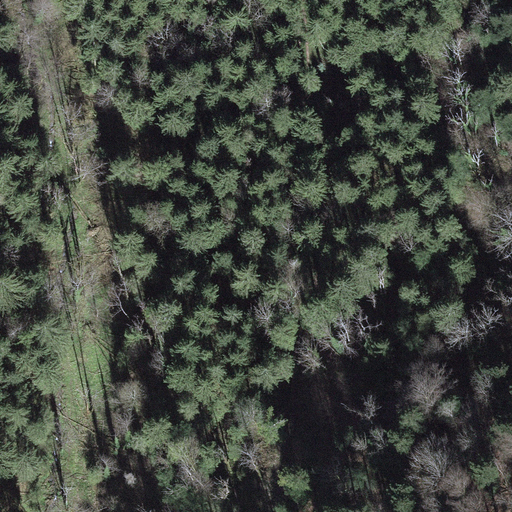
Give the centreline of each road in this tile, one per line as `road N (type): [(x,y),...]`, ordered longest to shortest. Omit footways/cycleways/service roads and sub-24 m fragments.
road 1 (track): [(261,511),(325,240),(317,102),(297,0)]
road 2 (track): [(312,511),(390,436),(511,341)]
